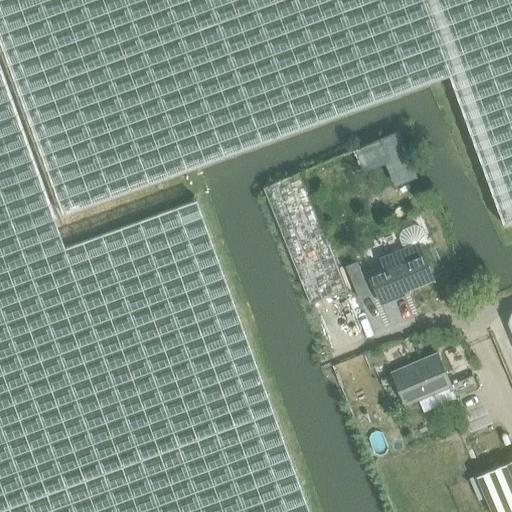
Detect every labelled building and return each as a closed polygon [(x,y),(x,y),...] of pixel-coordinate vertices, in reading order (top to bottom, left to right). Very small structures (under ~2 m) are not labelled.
[(511,0),(0,0),(0,511),(310,511),(268,392),(197,197),(66,246),(56,217),(0,65),(0,42),(62,214),(446,73),(448,77),(502,225),(511,221),(511,0)] [(397,130),(353,150),(363,172),(384,162),(395,186),(417,176),(397,130)] [(310,305),(346,290),(299,174),(263,189),(310,305)] [(378,257),(382,267),(368,273),(380,302),(432,281),(417,243),(426,239),(422,227),(418,225),(413,224),(401,229),(399,233),(398,237),(402,248),(378,257)] [(356,293),(368,288),(357,262),(345,266),(356,293)] [(511,311),(502,315),(511,340),(511,311)] [(392,375),(405,405),(418,400),(450,386),(437,355),(392,375)] [(472,376),(450,386),(455,397),(477,387),(472,376)] [(450,386),(418,400),(423,411),(456,397),(455,397),(450,386)] [(511,511),(511,459),(475,475),(490,511),(511,511)]
